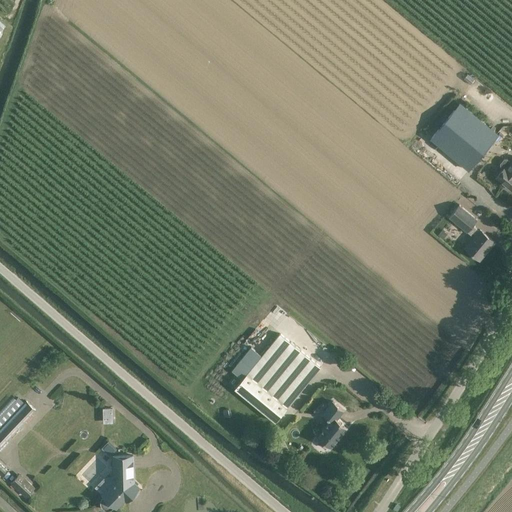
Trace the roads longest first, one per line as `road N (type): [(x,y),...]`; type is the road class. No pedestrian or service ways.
road 1 (unclassified): [(281,511),(0,267)]
road 2 (unclassified): [(380,511),(511,300)]
